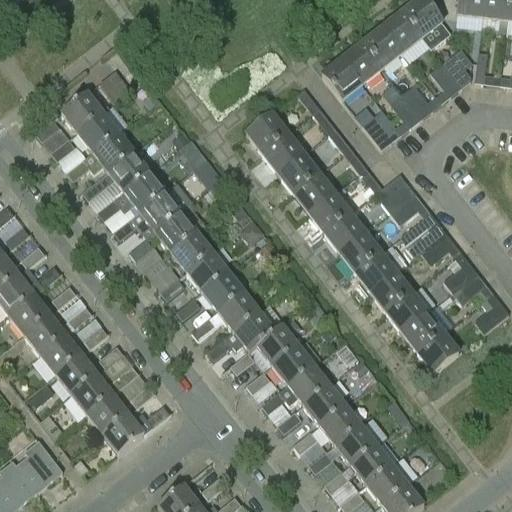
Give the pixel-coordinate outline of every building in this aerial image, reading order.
[(0,0),(10,12),(24,0),(0,0)] [(458,0),(456,21),(481,24),(484,0),(458,0)] [(484,0),(481,24),(507,27),(509,0),(484,0)] [(421,3),(401,18),(420,44),(421,43),(428,52),(430,55),(450,39),(441,28),(421,3)] [(420,44),(401,18),(381,34),(401,59),(420,44)] [(401,59),(381,34),(361,49),(381,74),(401,59)] [(381,74),(361,49),(341,65),(361,90),(381,74)] [(477,59),(474,89),(483,90),(486,60),(477,59)] [(453,60),(441,69),(460,95),(470,87),(470,82),(464,75),(453,60)] [(361,90),(341,65),(321,80),(340,106),(361,90)] [(441,69),(429,79),(443,96),(449,104),(460,95),(441,69)] [(115,76),(99,89),(113,107),(130,95),(115,76)] [(413,91),(401,100),(421,125),(432,116),(427,109),(413,91)] [(304,95),(296,101),(306,113),(313,107),(304,95)] [(151,99),(142,106),(149,114),(157,108),(151,99)] [(59,121),(76,141),(102,121),(86,100),(59,121)] [(401,101),(389,110),(403,127),(409,134),(421,125),(401,100),(401,101)] [(361,132),(373,122),(365,112),(353,121),(361,132)] [(260,160),(286,140),(270,120),(245,139),(260,160)] [(117,140),(102,121),(76,141),(90,160),(91,161),(117,140)] [(373,122),(361,132),(381,156),(393,147),(387,140),(373,122)] [(327,141),(335,135),(325,123),(318,129),(327,141)] [(59,134),(53,126),(34,140),(41,148),(59,134)] [(337,153),(344,147),(335,135),(327,141),(337,153)] [(181,139),(171,146),(178,156),(188,148),(181,139)] [(101,173),(106,179),(107,181),(133,160),(117,140),(91,161),(90,160),(65,179),(72,188),(90,174),(93,179),(101,173)] [(276,180),(301,160),(286,140),(260,160),(276,180)] [(74,154),(68,146),(50,159),(57,168),(74,154)] [(149,180),(133,160),(107,181),(106,179),(81,199),(88,208),(113,188),(121,200),(122,200),(149,180)] [(292,200),(317,180),(301,160),(276,180),(292,200)] [(356,163),(349,169),(358,181),(366,175),(356,163)] [(205,196),(219,186),(210,175),(197,185),(205,196)] [(366,175),(358,181),(368,193),(375,187),(366,175)] [(164,199),(149,180),(122,200),(121,200),(114,205),(96,219),(103,228),(119,215),(123,220),(132,213),(137,219),(138,220),(164,199)] [(307,219),(332,200),(317,180),(292,200),(307,219)] [(390,220),(414,200),(399,181),(381,195),(378,197),(378,198),(384,205),(380,208),(390,220)] [(137,219),(130,225),(137,233),(141,238),(148,233),(153,240),(180,219),(179,219),(192,209),(177,189),(164,199),(138,220),(137,219)] [(323,239),(348,219),(332,200),(307,219),(323,239)] [(414,200),(390,220),(399,232),(424,213),(414,200)] [(0,232),(13,222),(7,214),(0,218),(0,232)] [(180,219),(153,240),(169,260),(196,239),(180,219)] [(338,259),(364,239),(348,219),(323,239),(338,259)] [(130,225),(112,239),(119,247),(137,233),(130,225)] [(436,228),(405,252),(414,264),(420,259),(445,240),(436,228)] [(22,233),(4,247),(11,256),(29,242),(22,233)] [(211,259),(196,239),(169,260),(185,280),(211,259)] [(354,279),(379,259),(364,239),(338,259),(354,279)] [(445,240),(420,259),(430,272),(455,252),(445,240)] [(128,259),(135,267),(152,253),(146,245),(128,259)] [(271,254),(266,248),(259,254),(264,260),(271,254)] [(379,259),(354,279),(369,299),(395,279),(394,278),(405,270),(391,251),(379,260),(379,259)] [(38,253),(20,267),(27,275),(44,262),(38,253)] [(227,279),(211,259),(185,280),(200,299),(227,279)] [(0,297),(19,282),(3,263),(0,265),(0,297)] [(161,265),(144,279),(150,287),(168,273),(161,265)] [(467,268),(442,288),(452,299),(477,280),(467,268)] [(19,282),(0,297),(0,313),(7,323),(34,302),(34,301),(60,281),(53,273),(36,287),(32,281),(23,288),(19,282)] [(242,299),(227,279),(200,299),(215,319),(216,319),(242,299)] [(385,319),(410,299),(395,279),(369,299),(385,319)] [(477,280),(452,299),(461,311),(486,292),(477,280)] [(184,293),(177,285),(159,299),(166,307),(184,293)] [(69,293),(51,307),(58,315),(75,301),(69,293)] [(258,318),(242,299),(216,319),(222,327),(231,339),(258,318)] [(400,339),(426,319),(410,299),(385,319),(400,339)] [(23,343),(50,322),(34,302),(7,323),(23,343)] [(199,313),(192,305),(175,319),(181,327),(199,313)] [(498,308),(474,328),(483,339),(508,320),(498,308)] [(85,313),(67,327),(74,335),(91,322),(85,313)] [(247,359),(255,353),(273,338),(258,318),(231,339),(224,344),(206,358),(212,366),(232,351),(235,356),(241,352),(247,359)] [(216,319),(215,319),(190,338),(197,347),(222,327),(216,319)] [(416,359),(441,339),(426,319),(400,339),(416,359)] [(50,322),(23,343),(39,363),(66,342),(50,322)] [(281,332),(273,338),(255,353),(270,373),(297,352),(281,332)] [(101,333),(83,347),(89,355),(107,341),(101,333)] [(432,379),(457,359),(441,339),(416,359),(432,379)] [(54,383),(81,362),(66,342),(39,363),(54,383)] [(313,372),(297,352),(270,373),(286,392),(313,372)] [(116,353),(98,367),(105,375),(123,361),(116,353)] [(247,359),(229,373),(236,381),(254,367),(247,359)] [(97,382),(81,362),(54,383),(70,403),(97,382)] [(361,367),(353,373),(360,381),(367,374),(361,367)] [(289,411),(296,405),(302,412),(328,392),(313,372),(286,392),(278,398),(260,412),(267,420),(285,407),(289,411)] [(132,373),(114,386),(120,395),(138,381),(132,373)] [(269,387),(262,379),(245,392),(251,401),(269,387)] [(85,423),(112,402),(97,382),(70,403),(85,423)] [(147,392),(130,406),(136,415),(154,401),(147,392)] [(344,412),(328,392),(302,412),(318,432),(344,412)] [(43,407),(36,398),(27,406),(34,415),(43,407)] [(128,421),(112,402),(85,423),(101,442),(128,421)] [(128,421),(101,442),(117,463),(144,442),(143,441),(151,435),(169,421),(163,412),(145,426),(141,420),(132,427),(128,421)] [(360,432),(344,412),(318,432),(333,452),(360,432)] [(294,418),(276,432),(282,440),(300,427),(294,418)] [(360,432),(333,452),(341,462),(349,472),(375,452),(387,443),(372,424),(360,433),(360,432)] [(316,447),(310,439),(292,452),(299,461),(316,447)] [(15,473),(36,500),(62,480),(38,449),(24,460),(27,464),(15,473)] [(391,472),(375,452),(349,472),(365,492),(391,472)] [(325,458),(308,472),(315,481),(332,467),(325,458)] [(0,507),(3,511),(20,511),(36,500),(15,473),(12,469),(0,477),(0,483),(1,484),(0,485),(0,507)] [(380,511),(407,491),(391,472),(365,492),(380,511)] [(341,478),(323,492),(330,500),(347,487),(341,478)] [(219,484),(201,498),(207,506),(225,493),(219,484)] [(407,491),(380,511),(422,511),(423,511),(407,491)] [(198,511),(183,492),(156,511),(198,511)] [(357,498),(339,511),(356,511),(363,506),(357,498)]
